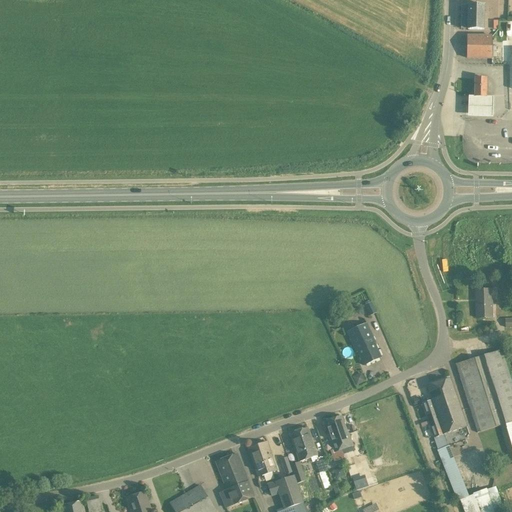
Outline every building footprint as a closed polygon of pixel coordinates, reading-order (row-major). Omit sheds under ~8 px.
[(467,29),(468,29),(481,30),(483,30),(483,19),(484,6),(468,5),(467,29)] [(492,34),(481,34),(468,34),(467,34),(467,59),(492,59),(492,34)] [(486,97),(486,79),(475,79),(474,97),(486,97)] [(474,97),(469,97),(468,116),(494,117),(494,97),(486,97),(474,97)] [(476,318),(492,318),(491,290),(475,290),(476,318)] [(370,316),(376,313),(371,302),(365,305),(370,316)] [(363,366),(381,358),(375,345),(375,344),(366,324),(347,333),(356,353),(357,352),(363,366)] [(477,433),(500,426),(503,434),(502,434),(511,465),(511,464),(511,345),(506,348),(511,366),(511,383),(501,350),(455,364),(477,433)] [(353,375),(356,384),(365,380),(361,372),(353,375)] [(443,435),(466,427),(450,379),(426,387),(431,400),(422,403),(434,438),(443,435)] [(415,405),(422,402),(419,397),(413,399),(415,405)] [(333,419),(339,437),(337,438),(340,448),(341,448),(352,444),(348,432),(347,432),(341,416),(333,419)] [(339,437),(333,419),(324,422),(330,438),(329,439),(333,450),(330,451),(334,462),(344,458),(341,448),(340,448),(337,438),(339,437)] [(304,444),(312,442),(307,428),(289,434),(296,453),(306,449),(304,444)] [(434,438),(438,450),(447,447),(443,435),(434,438)] [(254,465),(262,461),(263,462),(264,461),(265,462),(273,459),(267,442),(248,449),(254,465)] [(312,442),(304,444),(306,449),(296,453),(299,462),(317,456),(312,442)] [(237,454),(216,462),(226,490),(248,482),(237,454)] [(318,460),(315,461),(319,473),(317,474),(322,490),(332,486),(326,470),(327,470),(322,456),(317,457),(318,460)] [(282,459),(287,474),(292,473),(287,457),(282,459)] [(272,472),(274,478),(278,477),(278,475),(273,459),(265,462),(264,461),(263,462),(262,461),(254,465),(258,477),(272,472)] [(297,484),(306,481),(300,462),(290,465),(294,476),(293,476),(296,485),(297,485),(297,484)] [(278,494),(284,510),(276,511),(305,511),(297,485),(296,485),(293,476),(275,481),(267,484),(271,497),(278,494)] [(365,479),(360,481),(358,477),(352,480),(356,491),(368,487),(365,479)] [(248,482),(226,490),(219,493),(225,509),(254,497),(248,482)] [(340,482),(332,485),(336,498),(345,495),(342,489),(340,482)] [(174,511),(215,511),(200,486),(169,503),(174,511)] [(460,500),(464,511),(503,511),(505,511),(495,487),(486,490),(486,489),(473,494),(473,495),(460,500)] [(354,500),(361,497),(359,492),(352,494),(354,500)] [(127,499),(131,511),(151,511),(145,493),(127,499)] [(88,511),(101,511),(102,511),(98,497),(86,500),(88,511)] [(62,511),(83,511),(82,502),(61,506),(62,511)]
